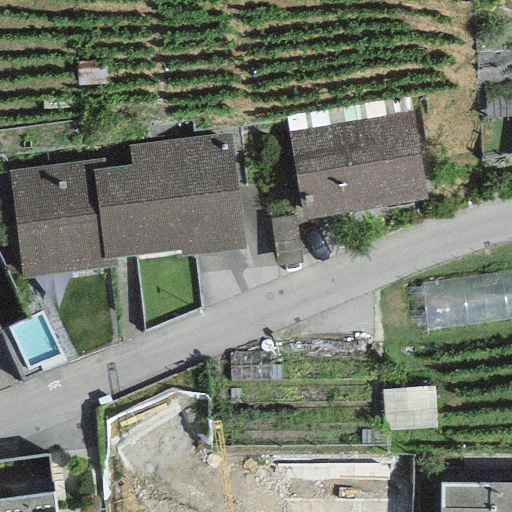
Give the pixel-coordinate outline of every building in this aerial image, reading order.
[(413,116),(287,137),(302,228),(428,207),(413,116)] [(230,137),(128,149),(130,171),(88,176),(87,166),(10,174),(22,284),(104,274),(104,269),(181,261),(181,266),(244,259),(230,137)] [(267,464),(194,465),(194,511),(402,511),(402,452),(267,454),(267,464)] [(511,511),(511,474),(438,474),(438,511),(511,511)] [(0,511),(57,511),(54,485),(0,491),(0,511)]
